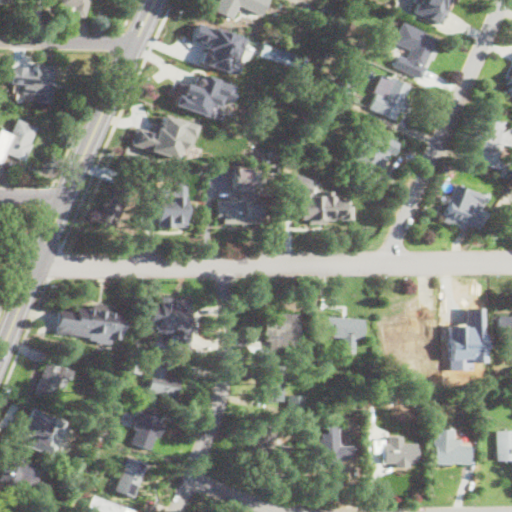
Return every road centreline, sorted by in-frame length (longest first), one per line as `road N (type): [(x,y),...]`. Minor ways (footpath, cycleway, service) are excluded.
road 1 (tertiary): [(511,263),(36,264)]
road 2 (tertiary): [(0,353),(154,0)]
road 3 (residential): [(381,264),(505,0)]
road 4 (residential): [(173,511),(222,387),(225,264)]
road 5 (residential): [(134,42),(0,38)]
